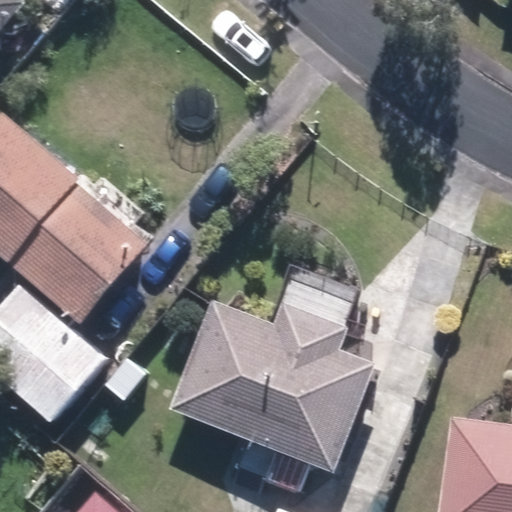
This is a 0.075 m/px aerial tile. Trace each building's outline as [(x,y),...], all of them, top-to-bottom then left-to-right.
[(0,0),(0,50),(33,11),(19,0),(0,0)] [(8,120),(0,128),(0,258),(86,332),(155,254),(80,189),(83,185),(8,120)] [(110,361),(26,290),(0,320),(0,382),(53,427),(110,361)] [(213,307),(171,413),(339,479),(381,372),(342,357),(351,334),(283,307),(274,330),(213,307)] [(511,511),(511,428),(456,421),(444,511),(511,511)] [(116,511),(95,494),(79,511),(116,511)]
